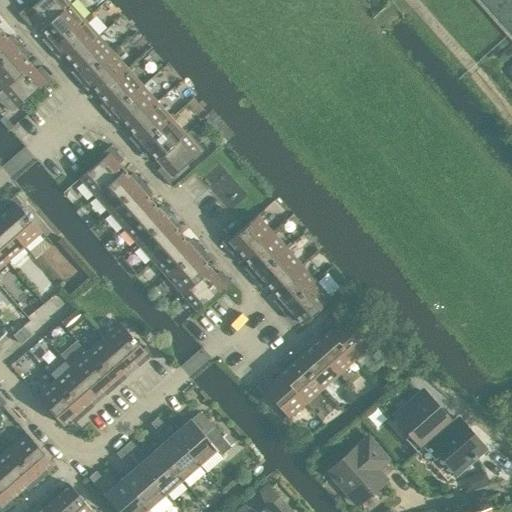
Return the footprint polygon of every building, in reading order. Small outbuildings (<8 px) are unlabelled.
[(26,6),(18,13),(28,25),(33,20),(41,29),(70,3),(66,0),(41,0),(30,10),(26,6)] [(70,3),(41,29),(50,39),(44,44),(49,49),(84,19),(81,16),(70,3)] [(84,19),(49,49),(56,57),(62,53),(70,61),(99,36),(87,23),(84,19)] [(2,31),(0,32),(0,62),(21,44),(15,38),(11,42),(2,31)] [(99,36),(70,61),(79,72),(74,76),(79,81),(112,51),(109,48),(99,36)] [(21,44),(0,62),(0,87),(2,90),(31,64),(22,55),(27,51),(21,44)] [(112,51),(79,81),(86,89),(91,85),(98,94),(127,68),(116,55),(112,51)] [(2,90),(0,91),(0,102),(11,111),(16,106),(28,96),(29,95),(31,94),(42,84),(44,87),(49,83),(52,80),(43,69),(38,73),(31,64),(2,90)] [(127,68),(98,94),(107,103),(102,108),(108,115),(142,85),(127,68)] [(142,85),(108,115),(115,123),(120,119),(127,127),(157,101),(142,85)] [(157,101),(127,127),(137,138),(132,142),(137,147),(171,118),(168,115),(157,101)] [(171,118),(137,147),(144,155),(149,151),(156,159),(185,134),(173,120),(171,118)] [(185,134),(156,159),(166,170),(160,175),(168,184),(176,177),(175,175),(173,173),(200,150),(185,134)] [(105,155),(79,178),(94,195),(124,169),(117,161),(121,157),(110,145),(102,152),(105,155)] [(124,169),(94,195),(109,211),(143,181),(138,175),(133,180),(124,169)] [(143,181),(109,211),(123,228),(152,202),(145,194),(150,189),(143,181)] [(0,216),(0,218),(24,247),(41,232),(19,207),(21,204),(14,195),(3,204),(7,209),(0,216)] [(152,202),(123,228),(137,244),(172,214),(166,207),(161,212),(152,202)] [(172,214),(137,244),(152,261),(181,235),(174,226),(179,222),(172,214)] [(236,249),(243,258),(271,233),(256,216),(231,238),(228,235),(220,242),(230,254),(236,249)] [(0,252),(7,261),(24,247),(0,218),(0,252)] [(271,233),(243,258),(252,268),(247,272),(253,278),(286,249),(271,233)] [(181,235),(152,261),(166,277),(200,247),(195,241),(191,245),(181,235)] [(200,247),(166,277),(181,293),(210,268),(203,259),(208,255),(200,247)] [(286,249),(253,278),(259,286),(264,281),(272,291),(301,265),(286,249)] [(301,265),(272,291),(281,300),(276,305),(282,312),(315,282),(301,265)] [(210,268),(181,293),(196,310),(221,288),(224,291),(232,284),(224,275),(220,279),(210,268)] [(315,282),(282,312),(287,318),(292,313),(302,324),(330,299),(315,282)] [(74,308),(60,321),(60,322),(68,331),(83,318),(75,309),(74,308)] [(323,326),(353,360),(371,345),(345,316),(335,325),(330,320),(323,326)] [(104,338),(129,366),(138,359),(142,363),(152,354),(146,347),(144,349),(122,323),(104,338)] [(43,335),(50,345),(62,334),(54,325),(43,335)] [(23,326),(12,335),(19,343),(30,334),(23,326)] [(312,346),(337,375),(353,360),(323,326),(317,332),(321,337),(312,346)] [(88,352),(116,386),(123,380),(119,375),(129,366),(104,338),(88,352)] [(291,354),(322,389),(337,375),(312,346),(302,354),(298,349),(291,354)] [(71,367),(96,395),(105,387),(109,392),(116,386),(88,352),(71,367)] [(279,374),(305,403),(322,389),(291,354),(284,360),(289,366),(279,374)] [(54,381),(83,415),(90,409),(86,404),(96,395),(71,367),(54,381)] [(289,418),(305,403),(279,374),(270,382),(265,377),(255,387),(262,395),(265,392),(289,418)] [(72,416),(76,420),(83,415),(54,381),(37,396),(62,425),(72,416)] [(418,452),(424,446),(423,445),(443,428),(432,415),(438,410),(422,391),(395,415),(412,434),(406,439),(418,452)] [(173,434),(199,464),(216,449),(220,454),(230,446),(199,411),(190,419),(173,434)] [(157,417),(150,423),(157,431),(164,425),(157,417)] [(449,422),(443,428),(423,445),(424,446),(436,460),(442,454),(457,471),(482,449),(466,430),(460,435),(449,422)] [(8,447),(39,482),(45,476),(40,470),(50,461),(25,433),(8,447)] [(156,449),(181,479),(199,464),(173,434),(156,449)] [(360,501),(383,479),(374,470),(386,458),(367,438),(331,471),(360,501)] [(123,446),(130,454),(137,448),(130,440),(123,446)] [(115,453),(122,461),(129,455),(130,454),(123,446),(115,453)] [(0,454),(0,471),(18,492),(28,483),(32,488),(39,482),(8,447),(0,454)] [(139,464),(165,494),(181,479),(156,449),(139,464)] [(122,479),(147,509),(165,494),(139,464),(138,465),(129,455),(122,461),(131,471),(122,479)] [(102,478),(95,470),(88,477),(95,485),(102,478)] [(9,500),(18,492),(0,471),(0,511),(2,511),(12,504),(9,500)] [(463,479),(467,491),(487,485),(484,473),(463,479)] [(118,511),(143,511),(147,509),(122,479),(104,494),(104,493),(103,494),(118,511)] [(49,495),(63,511),(93,511),(69,484),(59,493),(56,489),(49,495)] [(285,511),(288,510),(268,486),(259,493),(265,507),(259,511),(255,511),(245,506),(237,511),(285,511)] [(63,511),(49,495),(42,501),(46,505),(38,511),(63,511)]
